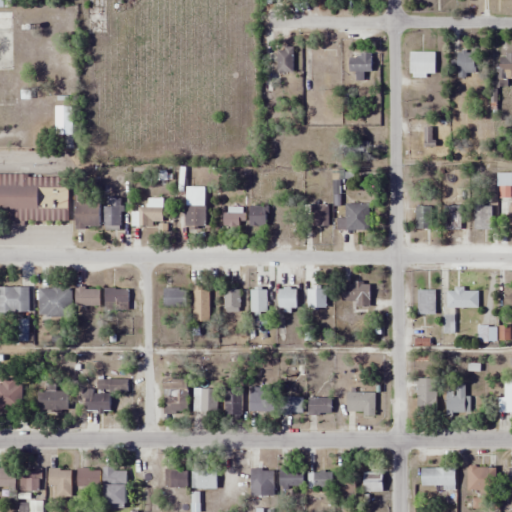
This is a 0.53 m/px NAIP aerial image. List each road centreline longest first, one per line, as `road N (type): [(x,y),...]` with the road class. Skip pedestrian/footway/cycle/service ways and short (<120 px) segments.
road 1 (residential): [(398,511),(391,0)]
road 2 (residential): [(511,441),(0,440)]
road 3 (residential): [(0,257),(511,257)]
road 4 (residential): [(274,22),(511,23)]
road 5 (residential): [(148,257),(147,441)]
